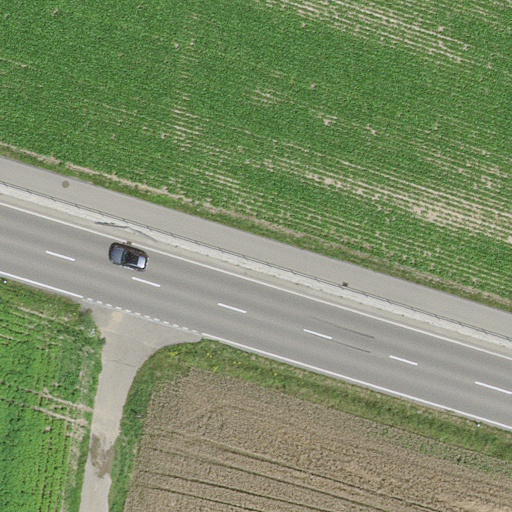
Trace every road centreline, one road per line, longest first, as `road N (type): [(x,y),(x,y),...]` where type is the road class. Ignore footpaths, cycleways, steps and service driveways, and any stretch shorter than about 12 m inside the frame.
road 1 (secondary): [(0,238),(511,393)]
road 2 (track): [(97,511),(133,278)]
